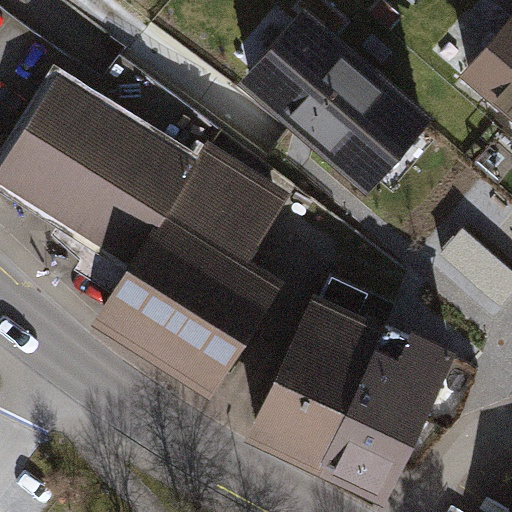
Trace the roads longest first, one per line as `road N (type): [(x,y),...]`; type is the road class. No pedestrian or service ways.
road 1 (secondary): [(319,511),(61,357),(0,304)]
road 2 (residential): [(414,511),(471,439),(511,431)]
